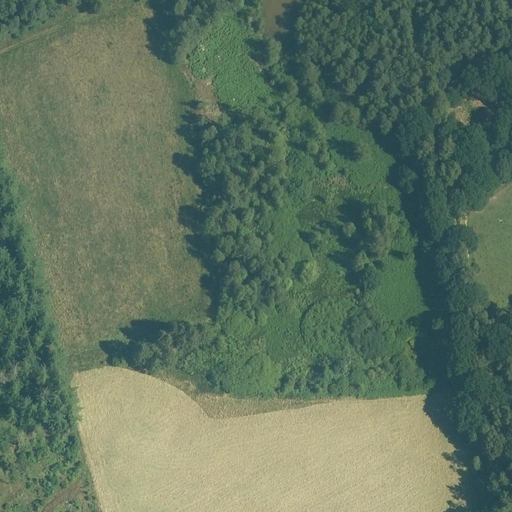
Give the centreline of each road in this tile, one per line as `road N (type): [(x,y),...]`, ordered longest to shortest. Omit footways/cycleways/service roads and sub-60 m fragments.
road 1 (track): [(511,417),(499,395),(454,168),(379,85),(363,48),(357,0)]
road 2 (track): [(408,0),(488,397),(511,435)]
